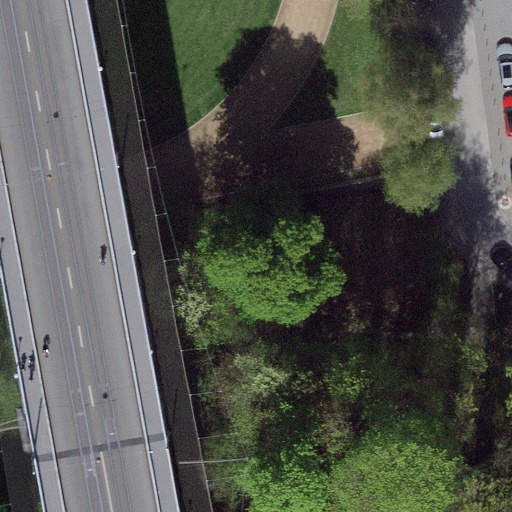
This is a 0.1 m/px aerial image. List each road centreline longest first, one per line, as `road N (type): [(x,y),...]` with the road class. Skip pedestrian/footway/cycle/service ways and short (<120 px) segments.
road 1 (tertiary): [(112,511),(19,0)]
road 2 (residential): [(442,0),(471,207),(485,234),(511,255)]
